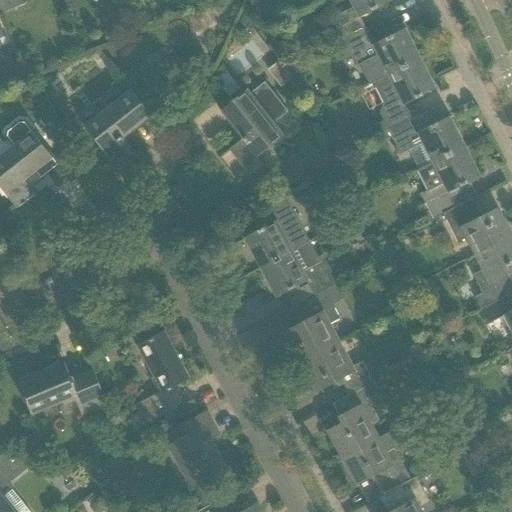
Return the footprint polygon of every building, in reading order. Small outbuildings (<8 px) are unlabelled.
[(0,0),(0,10),(2,14),(27,3),(25,0),(0,0)] [(331,18),(344,42),(365,31),(359,18),(391,2),(390,0),(387,2),(386,0),(349,0),(353,7),(331,18)] [(363,63),(373,82),(420,58),(411,42),(409,44),(402,31),(405,29),(405,28),(372,44),(365,31),(344,42),(356,66),(363,63)] [(376,106),(388,130),(410,119),(403,106),(435,89),(435,88),(432,89),(425,76),(428,75),(420,58),(373,82),(383,103),(376,106)] [(226,72),(215,80),(230,98),(240,90),(226,72)] [(282,138),(272,125),(287,114),(263,84),(249,95),(246,91),(220,112),(221,113),(223,111),(244,138),(228,151),(229,152),(231,151),(244,167),(242,168),(243,170),(284,137),(283,137),(282,138)] [(98,106),(97,118),(84,129),(82,127),(82,128),(74,127),(72,143),(83,157),(95,159),(103,152),(115,168),(116,167),(115,166),(132,153),(140,163),(141,162),(122,137),(148,116),(150,118),(151,117),(131,92),(123,98),(117,91),(98,106)] [(422,142),(433,163),(465,147),(456,130),(453,132),(447,119),(450,117),(449,116),(417,133),(410,119),(388,130),(400,154),(422,142)] [(0,189),(4,194),(16,210),(17,209),(16,208),(33,194),(34,196),(35,195),(29,187),(33,184),(32,182),(39,176),(40,178),(57,165),(53,159),(40,143),(32,133),(25,123),(19,123),(7,132),(7,137),(15,147),(9,151),(6,154),(0,158),(0,189)] [(433,163),(416,171),(426,191),(421,194),(433,218),(442,213),(443,214),(455,208),(455,207),(448,193),(470,182),(477,178),(476,177),(470,165),(473,163),(465,147),(433,163)] [(275,221),(243,238),(244,239),(247,238),(253,250),(251,252),(259,268),(291,251),(306,243),(309,242),(297,221),(285,198),(268,207),(275,221)] [(467,238),(475,255),(511,237),(497,209),(478,219),(468,200),(455,207),(455,208),(443,214),(457,243),(467,238)] [(475,274),(474,278),(476,282),(481,293),(474,297),(481,310),(511,294),(511,273),(511,272),(511,271),(511,238),(511,237),(475,255),(483,270),(475,274)] [(291,251),(259,268),(268,285),(271,283),(278,296),(278,297),(286,293),(308,282),(314,294),(324,289),(336,283),(324,259),(319,262),(309,242),(306,243),(291,251)] [(284,332),(300,363),(338,342),(329,325),(340,319),(324,289),(314,294),(296,304),(305,320),(284,332)] [(511,333),(511,294),(481,310),(483,314),(490,310),(495,320),(503,315),(511,333)] [(132,406),(142,423),(143,425),(165,414),(183,405),(173,386),(187,379),(161,331),(136,345),(161,390),(132,406)] [(340,378),(349,395),(373,382),(362,362),(352,367),(338,342),(300,363),(315,391),(340,378)] [(54,366),(17,382),(23,397),(22,397),(24,402),(26,401),(30,412),(61,399),(64,406),(75,401),(78,409),(80,412),(91,407),(95,415),(109,409),(106,401),(104,398),(100,389),(93,370),(72,379),(71,376),(69,377),(63,362),(61,363),(62,366),(55,369),(54,366)] [(328,431),(342,457),(377,439),(370,425),(379,420),(369,401),(380,395),(373,382),(349,395),(332,404),(343,423),(328,431)] [(207,413),(189,422),(171,432),(176,443),(170,446),(193,488),(226,471),(209,439),(218,434),(207,413)] [(377,439),(342,457),(357,484),(372,476),(382,495),(410,480),(395,451),(396,450),(405,445),(397,430),(396,429),(377,439)] [(14,446),(6,452),(0,456),(0,490),(30,466),(14,446)] [(104,462),(88,471),(97,485),(108,479),(105,466),(104,462)] [(420,511),(419,509),(430,503),(417,477),(411,479),(410,480),(382,495),(379,497),(379,498),(385,494),(392,505),(386,509),(387,511),(420,511)] [(215,502),(197,511),(259,511),(260,511),(256,505),(253,507),(243,511),(242,511),(233,493),(215,502)] [(0,511),(28,511),(21,502),(18,505),(9,494),(1,500),(0,498),(0,511)] [(90,501),(89,507),(92,511),(102,511),(106,509),(106,502),(102,497),(95,496),(90,501)]
